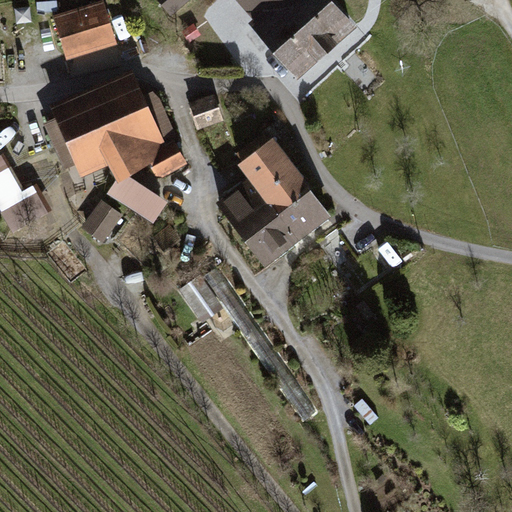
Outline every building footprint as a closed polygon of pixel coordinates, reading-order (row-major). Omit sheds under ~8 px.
[(197,0),(164,0),(160,3),(181,20),(201,5),(197,0)] [(331,0),(232,0),(233,0),(300,82),(359,34),(331,0)] [(107,12),(59,26),(70,62),(118,48),(107,12)] [(154,82),(73,115),(105,193),(186,160),(154,82)] [(191,101),(199,128),(225,120),(218,94),(191,101)] [(265,197),(242,213),(278,264),(340,220),(284,141),(245,169),(265,197)] [(5,152),(0,155),(0,205),(15,230),(50,210),(35,184),(26,189),(5,152)] [(104,200),(82,225),(103,242),(124,217),(104,200)] [(210,279),(186,290),(199,319),(224,307),(210,279)] [(191,333),(266,465),(290,451),(215,320),(191,333)]
